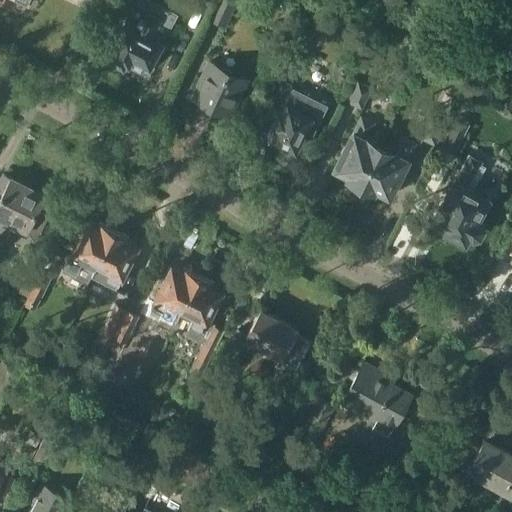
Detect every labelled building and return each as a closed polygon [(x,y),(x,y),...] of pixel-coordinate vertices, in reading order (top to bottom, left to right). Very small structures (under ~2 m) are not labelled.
[(137,0),(135,4),(109,52),(111,53),(111,54),(113,60),(121,64),(127,63),(127,62),(128,63),(131,57),(148,67),(168,30),(171,23),(175,16),(146,0),(137,0)] [(219,0),(211,18),(226,26),(238,0),(219,0)] [(211,60),(193,97),(230,115),(248,77),(211,60)] [(292,83),(279,77),(270,96),(283,102),(284,99),(291,86),(292,83)] [(356,82),(347,102),(363,109),(372,89),(356,82)] [(273,136),(295,148),(305,127),(312,131),(326,104),(291,86),(284,99),(287,100),(282,111),(281,110),(274,125),(278,126),(273,136)] [(434,118),(432,117),(421,138),(436,145),(452,114),(439,108),(434,118)] [(335,168),(346,174),(344,178),(360,186),(382,143),(368,136),(376,121),(361,114),(354,128),(355,129),(335,168)] [(456,117),(441,147),(454,153),(469,124),(456,117)] [(360,186),(376,194),(378,189),(389,195),(408,156),(410,156),(417,142),(402,134),(395,149),(382,143),(360,186)] [(433,219),(448,228),(447,231),(465,240),(469,233),(474,236),(479,235),(483,227),(482,222),(476,219),(488,198),(468,187),(477,169),(476,165),(468,161),(464,162),(448,192),(445,191),(437,206),(439,207),(433,219)] [(0,217),(27,231),(28,228),(39,234),(56,199),(3,173),(0,179),(0,189),(3,191),(0,196),(0,217)] [(70,254),(65,265),(62,269),(87,281),(96,265),(115,229),(100,222),(98,226),(88,221),(71,255),(70,254)] [(96,265),(109,272),(107,277),(119,283),(137,245),(126,240),(128,236),(115,229),(96,265)] [(155,304),(165,309),(167,304),(181,311),(199,274),(185,267),(183,271),(172,266),(153,303),(155,304)] [(43,267),(25,302),(36,308),(54,273),(43,267)] [(186,334),(203,342),(190,371),(202,377),(225,329),(215,325),(216,323),(214,323),(215,321),(209,318),(222,290),(211,285),(213,281),(199,274),(181,311),(194,317),(186,334)] [(127,310),(117,305),(102,337),(112,342),(115,337),(114,337),(127,310)] [(261,308),(247,334),(238,329),(230,344),(239,349),(245,338),(281,357),(297,327),(261,308)] [(114,337),(115,337),(126,343),(139,316),(127,310),(114,337)] [(297,367),(311,341),(298,333),(284,359),(297,367)] [(341,404),(375,422),(378,417),(395,426),(401,414),(405,415),(409,406),(406,405),(412,394),(389,381),(391,376),(363,361),(341,404)] [(323,398),(302,436),(315,443),(336,405),(323,398)] [(445,447),(470,461),(465,470),(511,495),(511,494),(511,452),(484,438),(480,446),(465,438),(474,421),(462,415),(445,447)] [(47,432),(32,462),(43,468),(59,437),(47,432)] [(21,441),(10,462),(25,470),(36,449),(21,441)] [(112,458),(104,476),(118,482),(125,464),(112,458)] [(43,481),(27,511),(62,511),(71,496),(43,481)] [(198,511),(204,502),(192,496),(184,511),(198,511)] [(130,511),(126,510),(127,508),(117,503),(112,511),(130,511)]
